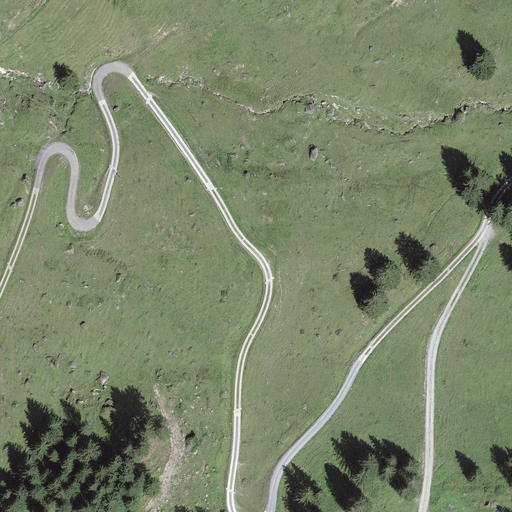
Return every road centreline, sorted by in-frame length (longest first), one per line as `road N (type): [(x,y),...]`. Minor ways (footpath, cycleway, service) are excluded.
road 1 (track): [(0,290),(47,152),(60,148),(72,157),(75,222),(98,216),(116,150),(97,82),(109,68),(129,73),(269,278),(239,370),(232,511)]
road 2 (track): [(269,511),(288,457),(324,421),(358,364),(485,228),(511,181)]
road 3 (track): [(485,228),(434,348),(422,511)]
